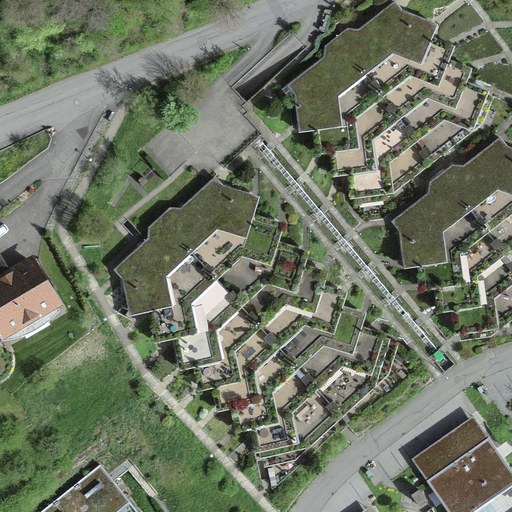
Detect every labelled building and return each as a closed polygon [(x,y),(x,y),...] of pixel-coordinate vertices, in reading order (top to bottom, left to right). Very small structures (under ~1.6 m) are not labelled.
[(470,71),(464,68),(447,61),(453,49),(448,47),(447,46),(430,39),(436,27),(430,24),(401,12),(397,8),(394,3),(357,32),(347,30),(335,39),(324,48),(323,58),(286,87),(289,90),(294,96),(295,105),(298,129),(298,133),(312,132),(315,156),(321,155),(330,154),(333,177),(337,177),(343,176),(346,176),(347,181),(349,199),(382,195),(391,193),(431,163),(471,132),(474,123),(487,93),(473,87),(470,86),(465,84),(470,71)] [(511,148),(508,147),(501,138),(464,166),(454,165),(431,183),(429,194),(393,221),(396,225),(400,231),(405,268),(419,266),(422,286),(422,290),(436,288),(439,306),(440,312),(453,310),(456,331),(457,335),(489,330),(511,311),(511,148)] [(373,331),(361,327),(365,314),(359,312),(342,306),(346,293),(340,292),(323,286),(327,273),(323,271),(304,265),(308,252),(302,250),(277,242),(283,225),(277,223),(252,215),(258,198),(253,196),(219,183),(214,178),(180,209),(169,209),(148,228),(148,238),(114,270),(122,277),(130,316),(140,313),(148,312),(155,343),(166,340),(173,339),(179,367),(180,370),(194,367),(199,391),(212,388),(216,407),(217,411),(231,408),(236,428),(236,432),(250,429),(253,440),(255,452),(261,451),(262,457),(263,460),(304,451),(377,383),(391,343),(387,341),(382,339),(384,335),(373,331)] [(0,254),(0,331),(4,339),(62,305),(33,255),(9,269),(0,254)] [(511,511),(511,469),(474,413),(443,435),(413,455),(441,495),(452,511),(511,511)] [(130,511),(106,482),(95,468),(40,511),(130,511)]
